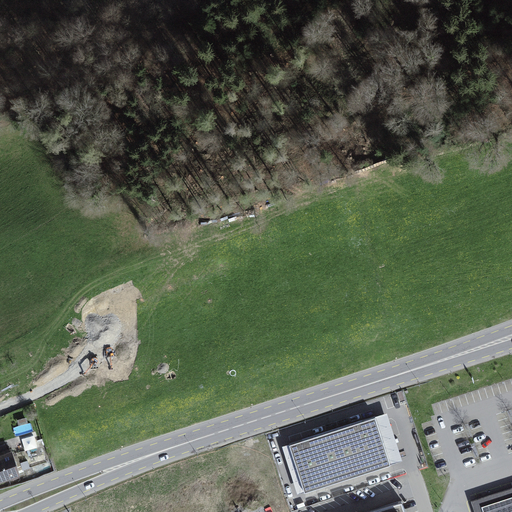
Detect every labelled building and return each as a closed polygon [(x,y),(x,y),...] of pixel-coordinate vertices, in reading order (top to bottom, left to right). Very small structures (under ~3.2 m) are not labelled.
[(387,414),(375,418),(391,466),(402,462),(387,414)] [(289,445),(305,493),(391,466),(375,418),(289,445)] [(16,436),(24,435),(26,447),(35,446),(32,424),(15,426),(16,436)] [(305,493),(289,445),(283,448),(298,495),(305,493)] [(0,455),(0,483),(20,476),(12,452),(0,455)] [(511,497),(511,487),(471,501),(474,511),(483,511),(481,507),(511,497)] [(511,511),(511,497),(481,507),(483,511),(511,511)] [(404,511),(402,503),(373,511),(404,511)]
